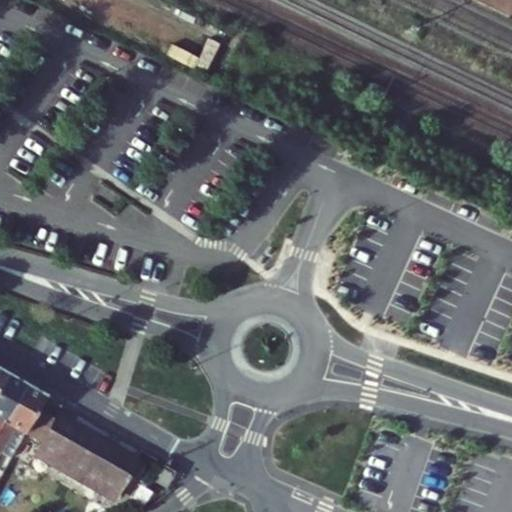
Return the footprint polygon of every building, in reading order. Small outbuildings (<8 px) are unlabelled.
[(0,391),(11,372),(0,365),(0,391)] [(0,440),(32,383),(11,372),(0,391),(0,440)] [(28,439),(53,395),(32,383),(0,440),(0,449),(6,453),(16,433),(28,439)] [(123,496),(143,459),(67,415),(45,452),(123,496)] [(439,455),(438,479),(451,479),(452,455),(439,455)] [(181,466),(168,460),(159,477),(173,484),(181,466)]
